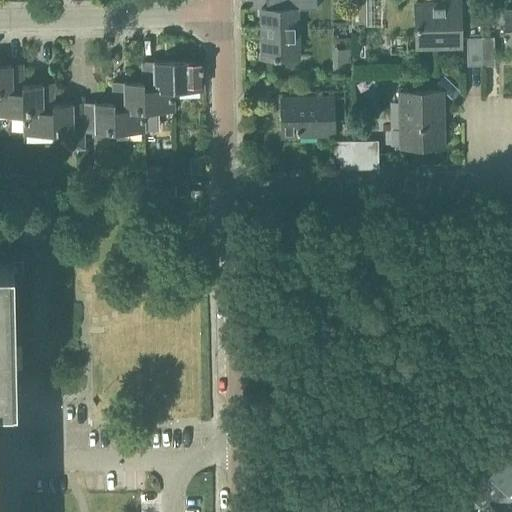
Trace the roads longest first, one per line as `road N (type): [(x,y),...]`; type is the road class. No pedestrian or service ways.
road 1 (residential): [(511,186),(226,186)]
road 2 (residential): [(232,451),(226,186)]
road 3 (residential): [(220,20),(0,24)]
road 4 (residential): [(5,511),(5,451),(161,455)]
road 5 (residential): [(226,186),(220,20)]
